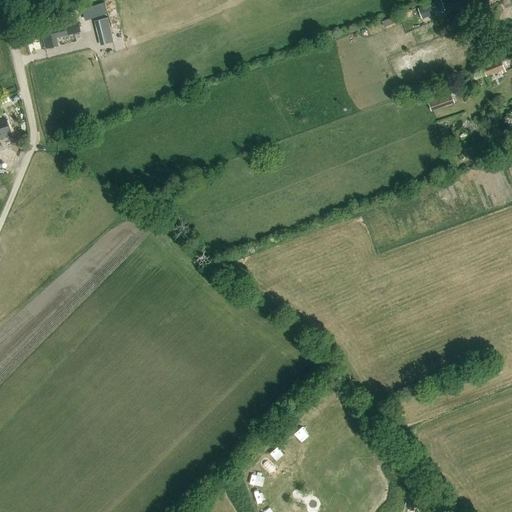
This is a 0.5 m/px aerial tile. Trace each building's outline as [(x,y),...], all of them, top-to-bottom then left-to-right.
[(422,19),(446,9),(441,0),(437,0),(418,8),(422,19)] [(489,0),(482,3),(484,9),(491,7),(489,0)] [(147,19),(149,25),(164,20),(163,15),(147,19)] [(397,15),(382,21),(385,27),(399,21),(397,15)] [(113,42),(106,17),(93,20),(100,45),(113,42)] [(58,47),(56,38),(80,33),(77,23),(54,29),(53,26),(40,29),(46,50),(58,47)] [(502,60),(484,67),(487,76),(506,69),(502,60)] [(436,97),(428,100),(432,111),(441,108),(436,97)] [(0,143),(13,138),(6,118),(0,120),(0,143)]
